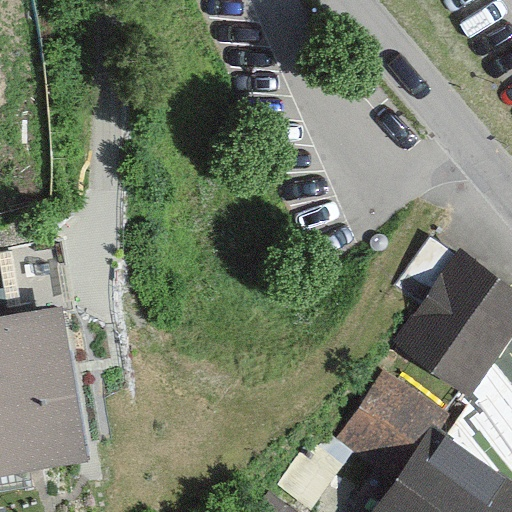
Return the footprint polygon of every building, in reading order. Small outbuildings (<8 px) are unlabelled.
[(511,361),(511,273),(476,248),(410,342),(488,396),(511,361)] [(99,303),(0,319),(0,478),(124,459),(99,303)] [(440,404),(391,370),(346,434),(396,468),(440,404)] [(511,511),(511,452),(440,404),(396,468),(362,511),(511,511)] [(251,511),(300,511),(311,496),(278,473),(251,511)]
